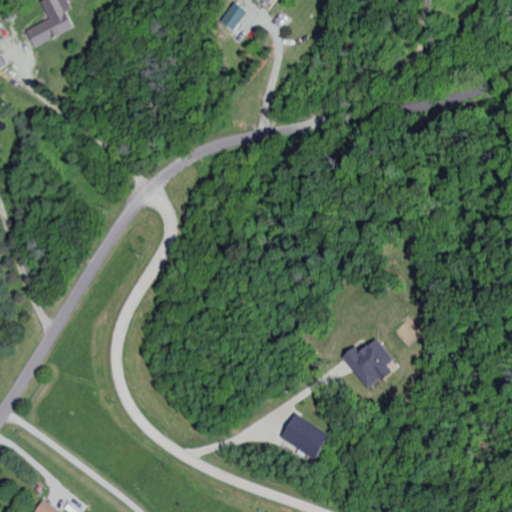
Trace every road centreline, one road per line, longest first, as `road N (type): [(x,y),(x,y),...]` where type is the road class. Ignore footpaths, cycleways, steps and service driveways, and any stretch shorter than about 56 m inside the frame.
road 1 (residential): [(0,422),(127,221),(185,163),(241,139),(454,97),(511,77)]
road 2 (residential): [(154,190),(173,231),(121,334),(127,394),(149,425),(192,459),(322,511)]
road 3 (residential): [(7,413),(140,511)]
